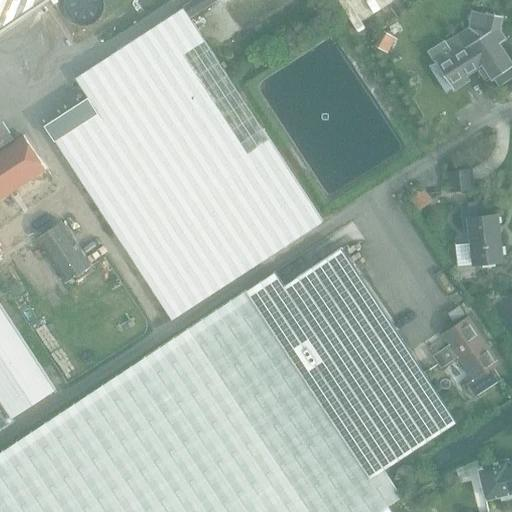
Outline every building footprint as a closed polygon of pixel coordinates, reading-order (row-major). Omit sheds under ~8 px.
[(0,0),(0,431),(12,424),(13,423),(11,419),(55,391),(0,306),(0,27),(39,0),(0,0)] [(192,0),(187,4),(182,7),(182,8),(189,19),(218,0),(192,0)] [(228,0),(241,24),(284,0),(228,0)] [(336,0),(356,26),(390,0),(336,0)] [(261,130),(189,19),(182,8),(74,78),(91,105),(97,114),(55,143),(104,217),(171,320),(218,289),(322,221),(261,130)] [(444,41),(428,52),(452,90),(460,85),(468,80),(465,75),(466,74),(482,64),(491,79),(511,66),(504,54),(498,44),(504,40),(498,31),(502,17),(487,14),(481,37),(452,55),(444,41)] [(32,82),(71,57),(47,19),(0,49),(0,63),(7,73),(21,64),(32,82)] [(385,52),(394,35),(385,30),(376,47),(385,52)] [(0,162),(6,172),(35,154),(23,135),(14,141),(0,119),(0,162)] [(0,201),(47,171),(35,154),(6,172),(0,162),(0,201)] [(450,192),(474,190),(472,170),(448,172),(450,192)] [(458,267),(474,265),(503,262),(498,215),(476,218),(475,203),(460,204),(462,220),(469,219),(471,244),(456,246),(458,267)] [(0,237),(22,225),(14,210),(0,217),(0,237)] [(90,267),(61,222),(37,237),(68,282),(90,267)] [(278,267),(248,286),(387,503),(389,505),(401,497),(384,469),(456,422),(342,243),(286,279),(278,267)] [(0,281),(4,288),(16,280),(11,272),(0,278),(0,281)] [(0,446),(0,511),(372,511),(387,503),(248,286),(187,326),(30,427),(0,446)] [(458,306),(447,314),(453,322),(464,315),(458,306)] [(441,367),(456,357),(472,380),(465,384),(474,397),(500,380),(492,368),(499,364),(468,317),(442,335),(448,345),(433,356),(441,367)] [(511,463),(509,464),(508,460),(484,465),(485,469),(479,470),(487,500),(501,497),(502,500),(511,497),(511,463)] [(393,511),(389,505),(387,503),(372,511),(393,511)]
